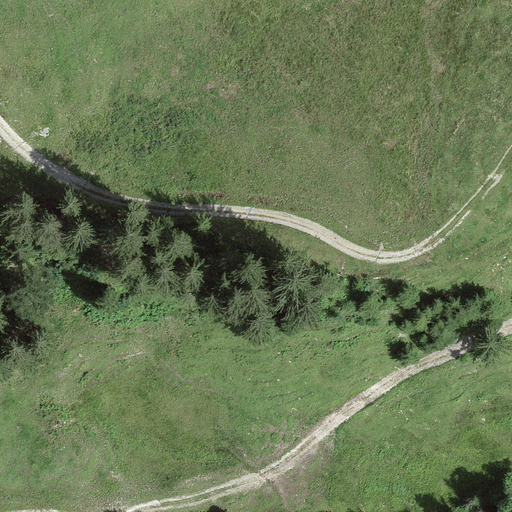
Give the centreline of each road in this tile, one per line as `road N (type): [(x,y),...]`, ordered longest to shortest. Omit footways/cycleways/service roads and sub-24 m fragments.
road 1 (track): [(511,153),(439,249),(409,265),(356,253),(287,221),(76,191),(0,130)]
road 2 (track): [(110,511),(170,499),(283,456),(351,404),(511,317)]
